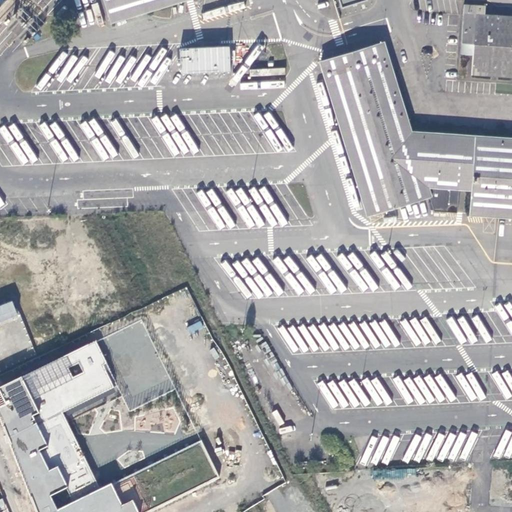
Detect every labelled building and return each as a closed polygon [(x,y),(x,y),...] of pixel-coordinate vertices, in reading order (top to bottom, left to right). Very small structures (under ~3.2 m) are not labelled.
[(103,0),(111,22),(180,0),(103,0)] [(474,78),(511,80),(511,15),(464,12),(462,54),(475,55),(474,78)] [(472,188),(476,136),(411,131),(383,41),(322,60),(370,214),(421,198),(431,195),(427,184),(472,188)] [(230,46),(180,49),(181,74),(231,72),(230,46)] [(511,138),(476,136),(472,188),(470,213),(511,215),(511,138)] [(0,305),(0,323),(18,316),(12,301),(0,305)] [(96,342),(0,386),(0,422),(5,435),(36,511),(152,511),(220,479),(201,441),(99,490),(64,413),(117,386),(96,342)]
